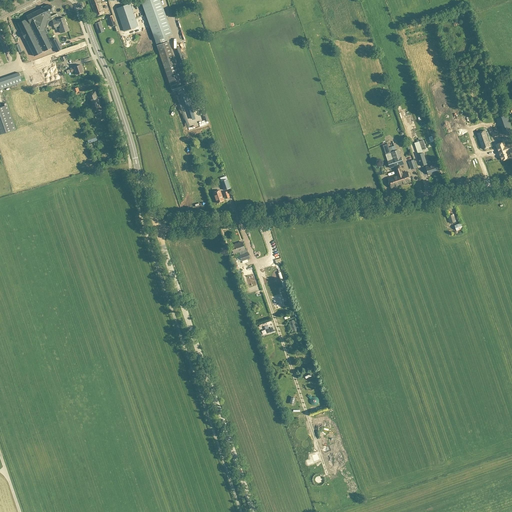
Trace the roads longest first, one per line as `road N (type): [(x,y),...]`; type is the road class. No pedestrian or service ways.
road 1 (unclassified): [(157,230),(511,188)]
road 2 (tertiary): [(251,511),(157,230)]
road 3 (tertiary): [(157,230),(78,0)]
